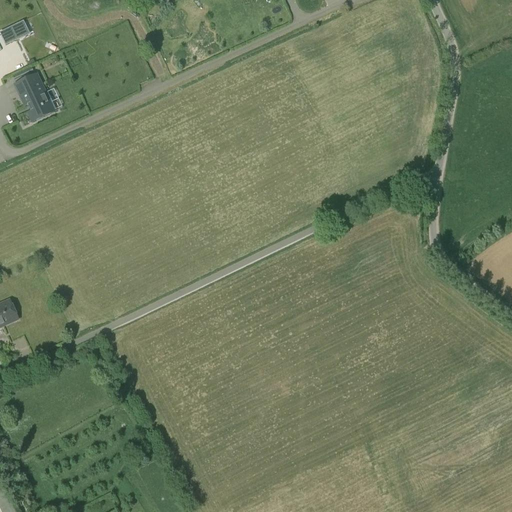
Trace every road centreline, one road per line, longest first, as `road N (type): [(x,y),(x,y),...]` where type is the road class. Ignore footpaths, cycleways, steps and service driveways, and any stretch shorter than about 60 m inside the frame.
road 1 (unclassified): [(0,378),(435,172)]
road 2 (residential): [(351,0),(0,160)]
road 3 (unclassified): [(511,314),(437,256),(429,236),(435,172)]
road 4 (unclassified): [(435,172),(452,83),(432,0)]
